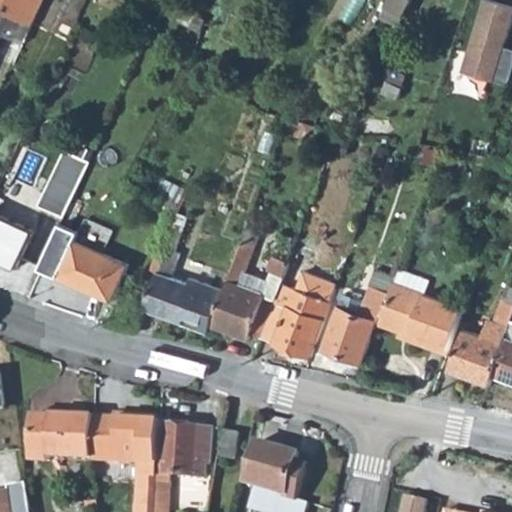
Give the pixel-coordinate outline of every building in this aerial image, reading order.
[(0,0),(0,42),(12,17),(34,26),(45,0),(0,0)] [(405,14),(411,0),(391,0),(388,6),(405,14)] [(511,23),(511,6),(490,0),(484,0),(464,72),(510,86),(511,78),(511,48),(505,47),(511,23)] [(187,9),(181,21),(202,33),(206,21),(193,13),(187,9)] [(12,17),(0,42),(0,57),(5,60),(3,67),(12,72),(34,26),(12,17)] [(389,84),(385,93),(398,98),(402,88),(389,84)] [(287,118),(283,130),(295,135),(299,122),(287,118)] [(299,122),(295,135),(302,138),(314,127),(299,122)] [(66,153),(42,206),(64,217),(90,165),(66,153)] [(486,156),(475,154),(474,163),(485,165),(486,156)] [(511,161),(508,161),(503,177),(511,181),(511,179),(511,161)] [(220,202),(216,213),(226,217),(230,206),(220,202)] [(175,211),(169,227),(184,233),(190,217),(175,211)] [(0,217),(0,258),(16,266),(32,232),(0,217)] [(226,290),(214,324),(250,338),(253,332),(263,336),(276,299),(266,296),(271,281),(268,280),(247,272),(264,229),(250,223),(226,290)] [(64,224),(43,267),(113,300),(129,264),(76,240),(79,232),(64,224)] [(158,272),(145,309),(208,333),(211,333),(214,324),(226,290),(224,289),(192,277),(190,282),(174,277),(181,254),(177,252),(184,233),(169,227),(152,269),(158,272)] [(271,272),(268,280),(271,281),(266,296),(276,299),(282,282),(289,263),(272,257),(268,270),(271,272)] [(276,299),(263,336),(275,340),(275,342),(311,355),(338,282),(304,269),(297,288),(282,282),(276,299)] [(396,279),(394,283),(425,294),(430,281),(399,270),(396,279)] [(477,276),(469,299),(478,302),(486,280),(478,276),(477,276)] [(382,279),(377,292),(389,296),(394,283),(389,281),(382,279)] [(389,296),(380,323),(400,331),(410,334),(408,339),(447,354),(464,309),(425,294),(394,283),(389,296)] [(511,284),(508,283),(503,299),(511,303),(511,284)] [(389,296),(377,292),(368,318),(340,308),(326,348),(362,361),(376,322),(380,323),(389,296)] [(451,370),(489,385),(493,375),(511,322),(511,303),(503,299),(494,321),(488,319),(482,336),(465,330),(451,370)] [(511,322),(493,375),(511,382),(511,322)] [(52,415),(50,456),(93,458),(94,415),(53,413),(52,415)] [(50,456),(52,415),(33,415),(31,455),(50,456)] [(94,415),(93,458),(94,460),(116,461),(123,462),(141,462),(138,508),(141,508),(140,511),(155,511),(159,465),(162,420),(94,415)] [(159,465),(155,511),(169,511),(171,484),(169,483),(169,474),(177,475),(177,484),(195,485),(196,476),(207,476),(207,465),(211,465),(213,428),(166,423),(163,465),(159,465)] [(224,429),(219,455),(235,458),(240,432),(224,429)] [(299,452),(259,440),(247,482),(256,484),(249,508),(261,511),(305,511),(308,503),(297,499),(306,468),(295,465),(297,459),(299,452)] [(308,462),(297,459),(295,465),(306,468),(308,462)] [(8,490),(0,491),(0,511),(31,511),(27,483),(8,485),(8,490)] [(426,511),(429,500),(409,495),(404,511),(426,511)] [(98,507),(97,500),(78,503),(79,509),(98,507)] [(196,511),(208,511),(210,501),(198,500),(196,511)]
